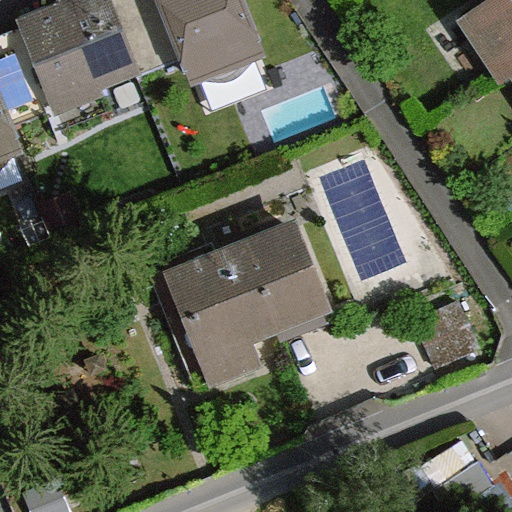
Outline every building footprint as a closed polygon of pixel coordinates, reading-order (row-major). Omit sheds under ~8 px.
[(107,0),(95,0),(25,29),(54,101),(135,68),(107,0)] [(163,0),(194,79),(260,52),(239,0),(163,0)] [(511,0),(502,0),(469,23),(504,78),(511,72),(511,0)] [(0,98),(0,155),(19,148),(0,98)] [(80,219),(72,199),(44,211),(53,231),(80,219)] [(217,262),(175,278),(215,379),(256,363),(247,340),(325,309),(294,231),(217,262)] [(196,387),(215,379),(175,278),(217,262),(210,245),(149,269),(196,387)] [(460,303),(418,324),(439,367),(482,347),(460,303)]
